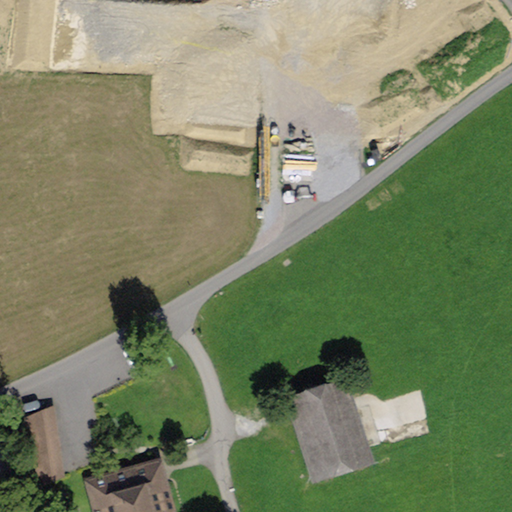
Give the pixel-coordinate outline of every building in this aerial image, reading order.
[(357,0),(297,0),(298,10),(357,10),(357,0)] [(282,154),(282,181),(312,181),(312,154),(282,154)] [(293,419),(312,476),(366,459),(341,382),(287,399),(293,419)] [(37,485),(60,475),(51,411),(28,421),(37,485)] [(87,482),(95,511),(173,511),(167,486),(158,489),(151,464),(87,482)]
